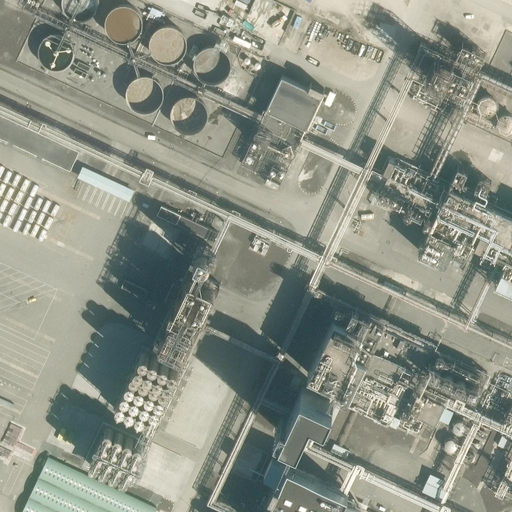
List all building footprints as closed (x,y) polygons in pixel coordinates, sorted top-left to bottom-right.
[(97,6),(97,2),(96,0),(61,0),(61,1),(61,4),(62,8),(63,11),(65,14),(67,16),(70,18),(73,20),(76,20),(80,21),(83,20),(86,19),(89,17),(92,15),(94,12),(96,9),(97,6)] [(141,23),(141,19),(140,15),(138,12),(136,10),(133,8),(130,6),(127,5),(123,5),(120,5),(117,6),(114,8),(111,10),(109,12),(107,15),(106,19),(105,23),(106,28),(107,30),(109,34),(112,36),(115,39),(118,40),(121,41),(124,41),(127,40),(130,39),(134,37),(137,35),(138,33),(140,30),(141,27),(141,23)] [(186,47),(186,43),(186,40),(184,37),(183,34),(181,31),(178,29),(175,27),(172,26),(168,26),(165,26),(162,27),(158,28),(156,30),(153,33),(152,36),(150,39),(150,42),(150,46),(151,49),(152,52),(154,55),(156,58),(159,60),(162,61),(166,62),(169,62),(172,61),(176,60),(179,58),(181,56),(183,53),(185,50),(186,47)] [(74,56),(74,52),(74,49),(73,46),(71,43),(69,40),(66,38),(63,36),(60,35),(57,34),(53,34),(50,35),(47,37),(44,39),(42,41),(40,44),(39,47),(38,51),(38,54),(39,57),(40,61),(42,64),(44,66),(47,68),(50,69),(53,70),(57,70),(60,70),(64,69),(67,67),(69,65),(71,62),(73,59),(74,56)] [(230,68),(230,64),(230,61),(229,58),(227,55),(225,52),(222,50),(219,48),(216,47),(213,47),(209,47),(206,48),(203,49),(200,51),(198,54),(196,57),(195,60),(194,63),(194,67),(195,70),(196,73),(198,76),(200,78),(203,80),(206,82),(210,83),(213,83),(217,82),(220,81),(223,79),(225,77),(227,74),(229,71),(230,68)] [(281,76),(240,162),(268,176),(281,182),(306,129),(322,96),(281,76)] [(162,98),(163,95),(162,91),(161,88),(159,85),(157,82),(155,80),(152,79),(148,77),(145,77),(142,77),(138,78),(135,80),(132,82),(130,84),(128,87),(127,90),(126,94),(127,97),(127,101),(129,104),(131,107),(133,109),(136,111),(139,112),(142,113),(146,113),(149,113),(152,111),(155,110),(158,107),(160,105),(161,101),(162,98)] [(496,110),(497,106),(496,103),(494,100),(491,97),(488,96),(484,96),(481,97),(478,100),(477,103),(476,106),(477,110),(478,113),(481,115),(484,116),(488,116),(491,115),(494,113),(496,110)] [(207,118),(207,115),(207,111),(206,108),(204,105),(202,102),(199,100),(196,98),(193,97),(189,97),(186,97),(183,98),(180,100),(177,102),(175,104),(173,107),(171,110),(171,114),(171,117),(172,120),(173,124),(175,126),(177,129),(180,131),(183,132),(187,133),(190,133),(194,132),(197,131),(200,129),(202,127),(204,124),(206,121),(207,118)] [(511,116),(508,115),(505,115),(501,116),(498,118),(497,121),(496,125),(496,128),(498,132),(501,134),(504,135),(508,135),(511,134),(511,133),(511,116)] [(479,239),(484,235),(504,260),(497,287),(511,290),(511,207),(486,201),(491,179),(478,176),(474,193),(469,190),(460,165),(445,189),(433,194),(422,187),(427,167),(388,157),(377,202),(423,213),(434,205),(444,235),(451,237),(445,228),(479,237),(479,239)] [(78,164),(74,174),(125,198),(129,188),(78,164)] [(162,205),(157,214),(213,240),(218,231),(162,205)] [(210,267),(210,264),(210,262),(209,260),(207,258),(205,257),(202,256),(200,257),(198,258),(196,260),(195,262),(194,264),(195,267),(196,269),(198,271),(200,272),(202,272),(205,272),(207,271),(209,269),(210,267)] [(125,280),(122,287),(145,298),(148,291),(125,280)] [(400,299),(404,289),(385,280),(380,290),(400,299)] [(198,292),(199,290),(198,287),(197,285),(195,283),(193,282),(191,282),(188,282),(186,283),(184,285),(183,287),(183,290),(183,292),(184,295),(186,296),(188,297),(191,298),(193,297),(195,296),(197,295),(198,292)] [(215,300),(216,298),(215,295),(214,293),(213,291),(210,290),(208,290),(205,290),(203,291),(201,293),(200,295),(200,298),(200,300),(201,302),(203,304),(205,305),(208,306),(210,305),(213,304),(214,302),(215,300)] [(190,309),(191,306),(190,304),(189,302),(187,300),(185,299),(183,298),(180,299),(178,300),(176,302),(175,304),(175,306),(175,309),(176,311),(178,313),(180,314),(183,314),(185,314),(187,313),(189,311),(190,309)] [(207,317),(208,315),(207,312),(206,310),(204,308),(202,307),(200,307),(197,307),(195,308),(193,310),(192,312),(192,315),(192,317),(193,319),(195,321),(197,322),(200,323),(202,322),(204,321),(206,319),(207,317)] [(410,386),(428,349),(367,320),(363,329),(334,315),(307,373),(350,393),(348,397),(418,431),(425,418),(435,423),(445,402),(410,386)] [(179,331),(179,329),(179,327),(178,325),(177,324),(175,323),(173,322),(171,323),(169,324),(168,325),(167,327),(167,329),(167,331),(168,332),(169,334),(171,335),(173,335),(175,335),(177,334),(178,332),(179,331)] [(194,337),(194,335),(194,333),(193,332),(192,330),(190,329),(188,329),(186,329),(185,330),(183,332),(182,333),(182,335),(182,337),(183,339),(185,340),(186,341),(188,342),(190,341),(192,340),(193,339),(194,337)] [(170,348),(171,346),(170,344),(170,342),(168,341),(166,340),(165,340),(163,340),(161,341),(160,342),(159,344),(158,346),(159,348),(160,350),(161,351),(163,352),(165,352),(166,352),(168,351),(170,350),(170,348)] [(186,355),(186,353),(186,351),(185,350),(184,348),(182,347),(180,347),(178,347),(177,348),(175,349),(174,351),(174,353),(174,355),(175,357),(177,358),(178,359),(180,359),(182,359),(184,358),(185,357),(186,355)] [(149,359),(149,358),(149,356),(148,355),(147,354),(146,353),(145,353),(143,353),(142,354),(141,355),(140,356),(140,358),(140,359),(141,360),(142,361),(143,362),(145,362),(146,362),(147,361),(148,360),(149,359)] [(159,364),(159,362),(159,361),(158,360),(157,359),(156,358),(155,358),(153,358),(152,359),(151,360),(150,361),(150,362),(150,364),(151,365),(152,366),(153,367),(155,367),(156,367),(157,366),(158,365),(159,364)] [(169,368),(169,367),(169,366),(168,364),(167,363),(166,363),(164,362),(163,363),(162,363),(161,364),(160,366),(160,367),(160,368),(161,370),(162,371),(163,371),(164,372),(166,371),(167,371),(168,370),(169,368)] [(144,369),(144,368),(144,366),(144,365),(143,364),(141,363),(140,363),(138,363),(137,364),(136,365),(136,366),(135,368),(136,369),(136,370),(137,371),(138,372),(140,372),(141,372),(143,371),(144,370),(144,369)] [(179,373),(179,372),(179,370),(178,369),(177,368),(176,368),(174,367),(173,368),(172,368),(171,369),(170,370),(170,372),(170,373),(171,375),(172,376),(173,376),(174,376),(176,376),(177,376),(178,375),(179,373)] [(154,374),(155,373),(154,371),(154,370),(153,369),(151,368),(150,368),(149,368),(147,369),(146,370),(146,371),(145,373),(146,374),(146,375),(147,376),(149,377),(150,377),(151,377),(153,376),(154,375),(154,374)] [(138,378),(139,377),(138,375),(138,374),(137,373),(136,373),(134,372),(133,373),(131,373),(130,374),(130,375),(130,377),(130,378),(130,380),(131,381),(133,381),(134,381),(136,381),(137,381),(138,380),(138,378)] [(164,379),(164,377),(164,376),(163,374),(162,373),(161,373),(160,373),(158,373),(157,373),(156,374),(155,376),(155,377),(155,379),(156,380),(157,381),(158,382),(160,382),(161,382),(162,381),(163,380),(164,379)] [(511,389),(511,377),(504,374),(500,384),(511,389)] [(149,383),(149,382),(149,380),(148,379),(147,378),(146,377),(144,377),(143,377),(142,378),(140,379),(140,380),(140,382),(140,383),(140,384),(142,386),(143,386),(144,386),(146,386),(147,386),(148,385),(149,383)] [(174,383),(174,382),(174,381),(173,379),(172,378),(171,378),(170,377),(168,378),(167,378),(166,379),(165,381),(165,382),(165,383),(166,385),(167,386),(168,386),(170,387),(171,386),(172,386),(173,385),(174,383)] [(134,388),(134,387),(134,386),(133,384),(132,383),(131,383),(129,382),(128,383),(127,383),(126,384),(125,386),(125,387),(125,388),(126,390),(127,391),(128,391),(129,392),(131,391),(132,391),(133,390),(134,388)] [(158,388),(159,386),(158,385),(158,384),(157,383),(155,382),(154,382),(153,382),(151,383),(150,384),(150,385),(149,386),(150,388),(150,389),(151,390),(153,391),(154,391),(155,391),(157,390),(158,389),(158,388)] [(326,417),(333,401),(302,386),(280,432),(298,440),(312,411),(326,417)] [(144,393),(144,392),(144,391),(143,389),(142,388),(141,388),(140,387),(138,388),(137,388),(136,389),(135,391),(135,392),(135,393),(136,395),(137,396),(138,396),(140,397),(141,396),(142,396),(143,395),(144,393)] [(168,393),(169,391),(168,390),(168,389),(167,388),(165,387),(164,387),(163,387),(161,388),(160,389),(160,390),(159,391),(160,393),(160,394),(161,395),(163,396),(164,396),(165,396),(167,395),(168,394),(168,393)] [(154,398),(154,397),(154,395),(153,394),(152,393),(151,392),(149,392),(148,392),(147,393),(146,394),(145,395),(145,397),(145,398),(146,399),(147,400),(148,401),(149,401),(151,401),(152,400),(153,399),(154,398)] [(129,399),(129,398),(129,396),(128,395),(127,394),(126,393),(124,393),(123,393),(122,394),(121,395),(120,396),(120,398),(120,399),(121,400),(122,401),(123,402),(124,402),(126,402),(127,401),(128,400),(129,399)] [(164,403),(164,401),(164,400),(163,399),(162,398),(161,397),(159,397),(158,397),(157,398),(156,399),(155,400),(155,401),(155,403),(156,404),(157,405),(158,406),(159,406),(161,406),(162,405),(163,404),(164,403)] [(139,404),(139,403),(139,401),(138,400),(137,399),(136,398),(135,398),(133,398),(132,399),(131,400),(130,401),(130,403),(130,404),(131,405),(132,406),(133,407),(134,407),(136,407),(137,406),(138,405),(139,404)] [(124,409),(125,407),(124,406),(124,404),(123,403),(121,403),(120,403),(119,403),(117,403),(116,404),(116,406),(115,407),(116,409),(116,410),(117,411),(119,411),(120,412),(121,411),(123,411),(124,410),(124,409)] [(149,409),(149,407),(149,406),(148,405),(147,404),(146,403),(144,403),(143,403),(142,404),(141,405),(140,406),(140,407),(140,409),(141,410),(142,411),(143,412),(144,412),(146,412),(147,411),(148,410),(149,409)] [(440,416),(449,420),(454,409),(445,406),(440,416)] [(134,414),(135,412),(134,411),(134,409),(133,408),(131,408),(130,408),(129,408),(127,408),(126,409),(126,411),(125,412),(126,413),(126,415),(127,416),(129,416),(130,417),(131,416),(133,416),(134,415),(134,414)] [(159,414),(159,412),(159,411),(158,410),(157,408),(156,408),(154,408),(153,408),(152,408),(151,409),(150,411),(150,412),(150,414),(151,415),(152,416),(153,417),(154,417),(156,417),(157,416),(158,415),(159,414)] [(144,418),(144,417),(144,415),(144,414),(143,413),(141,412),(140,412),(138,412),(137,413),(136,414),(136,415),(135,417),(136,418),(136,419),(137,420),(138,421),(140,421),(141,421),(143,420),(144,419),(144,418)] [(154,423),(154,422),(154,420),(154,419),(153,418),(151,417),(150,417),(148,417),(147,418),(146,419),(145,420),(145,422),(146,423),(146,424),(147,425),(148,426),(150,426),(151,426),(153,425),(154,424),(154,423)] [(465,432),(465,430),(465,428),(464,426),(463,425),(461,424),(459,423),(457,424),(455,425),(454,426),(453,428),(453,430),(453,432),(454,434),(455,435),(457,436),(459,436),(461,436),(463,435),(464,434),(465,432)] [(113,435),(113,433),(113,432),(112,431),(111,430),(110,429),(109,429),(107,429),(106,430),(105,431),(104,432),(104,433),(104,435),(105,436),(106,437),(107,438),(109,438),(110,438),(111,437),(112,436),(113,435)] [(0,462),(0,463),(9,438),(0,434),(0,462)] [(123,440),(123,438),(123,437),(122,436),(121,435),(120,434),(119,434),(117,434),(116,434),(115,436),(114,437),(114,438),(114,440),(115,441),(116,442),(117,443),(119,443),(120,443),(121,442),(122,441),(123,440)] [(133,444),(133,443),(133,441),(132,440),(131,439),(130,438),(129,438),(127,438),(126,439),(125,440),(124,441),(124,443),(124,444),(125,445),(126,446),(127,447),(129,447),(130,447),(131,446),(132,445),(133,444)] [(108,445),(109,443),(108,442),(108,441),(107,440),(105,439),(104,439),(103,439),(101,440),(100,441),(100,442),(99,443),(100,445),(100,446),(101,447),(103,448),(104,448),(105,448),(107,447),(108,446),(108,445)] [(457,449),(458,447),(457,445),(456,444),(455,442),(453,441),(451,441),(449,441),(447,442),(446,444),(445,445),(445,447),(445,449),(446,451),(447,453),(449,454),(451,454),(453,454),(455,453),(456,451),(457,449)] [(143,449),(143,448),(143,446),(142,445),(141,444),(140,443),(139,443),(137,443),(136,444),(135,445),(134,446),(134,448),(134,449),(135,450),(136,451),(137,452),(139,452),(140,452),(141,451),(142,450),(143,449)] [(118,450),(119,448),(118,447),(118,446),(117,445),(115,444),(114,444),(113,444),(111,445),(110,446),(110,447),(109,448),(110,450),(110,451),(111,452),(113,453),(114,453),(115,453),(117,452),(118,451),(118,450)] [(46,448),(16,511),(148,511),(155,498),(46,448)] [(128,454),(128,453),(128,452),(128,450),(127,449),(125,449),(124,448),(122,449),(121,449),(120,450),(120,452),(119,453),(120,454),(120,456),(121,457),(122,457),(124,458),(125,457),(127,457),(128,456),(128,454)] [(103,456),(104,454),(103,453),(103,451),(102,450),(100,450),(99,450),(98,450),(96,450),(95,451),(95,453),(94,454),(95,456),(95,457),(96,458),(98,459),(99,459),(100,459),(102,458),(103,457),(103,456)] [(138,459),(138,458),(138,456),(138,455),(137,454),(135,453),(134,453),(132,453),(131,454),(130,455),(130,456),(129,458),(129,459),(130,460),(131,462),(132,462),(134,462),(135,462),(137,462),(138,461),(138,459)] [(113,461),(114,459),(113,458),(113,456),(112,455),(110,455),(109,455),(108,455),(106,455),(105,456),(105,458),(104,459),(105,461),(105,462),(106,463),(108,463),(109,464),(110,463),(112,463),(113,462),(113,461)] [(349,491),(288,463),(287,465),(271,458),(262,476),(279,483),(265,511),(372,511),(345,499),(349,491)] [(99,465),(99,464),(99,462),(98,461),(97,460),(96,459),(95,459),(93,459),(92,460),(91,461),(90,462),(90,464),(90,465),(91,466),(92,467),(93,468),(94,468),(96,468),(97,467),(98,466),(99,465)] [(123,465),(123,464),(123,462),(123,461),(122,460),(120,459),(119,459),(117,459),(116,460),(115,461),(114,462),(114,464),(114,465),(115,466),(116,467),(117,468),(119,468),(120,468),(122,467),(123,466),(123,465)] [(109,470),(109,468),(109,467),(108,466),(107,465),(106,464),(105,464),(103,464),(102,465),(101,466),(100,467),(100,468),(100,470),(101,471),(102,472),(103,473),(105,473),(106,473),(107,472),(108,471),(109,470)] [(133,470),(133,469),(133,467),(133,466),(132,465),(130,464),(129,464),(127,464),(126,465),(125,466),(124,467),(124,469),(124,470),(125,471),(126,472),(127,473),(129,473),(130,473),(132,472),(133,471),(133,470)] [(119,474),(119,473),(119,472),(118,470),(117,469),(116,469),(114,468),(113,469),(112,469),(111,470),(110,472),(110,473),(110,474),(111,476),(112,477),(113,477),(114,478),(116,477),(117,477),(118,476),(119,474)] [(423,488),(440,496),(444,485),(438,482),(441,477),(431,472),(423,488)] [(129,479),(129,478),(129,477),(128,475),(127,474),(126,474),(124,473),(123,474),(122,474),(121,475),(120,477),(120,478),(120,479),(121,481),(122,482),(123,482),(124,483),(126,482),(127,482),(128,481),(129,479)] [(135,484),(161,493),(164,484),(138,476),(135,484)]
